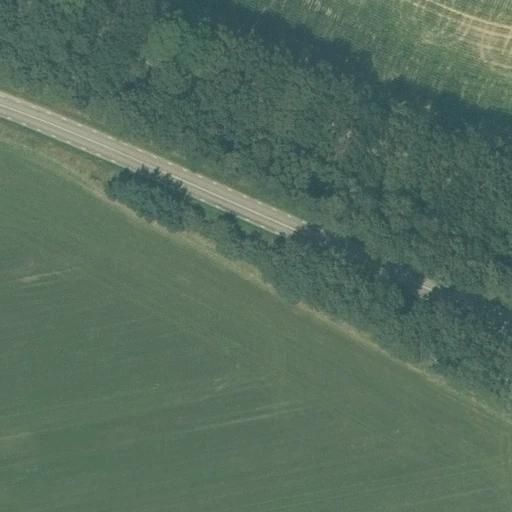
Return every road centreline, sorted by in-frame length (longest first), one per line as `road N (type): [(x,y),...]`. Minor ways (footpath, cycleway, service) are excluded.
road 1 (unclassified): [(511,320),(134,151),(0,107)]
road 2 (unclassified): [(511,205),(7,0)]
